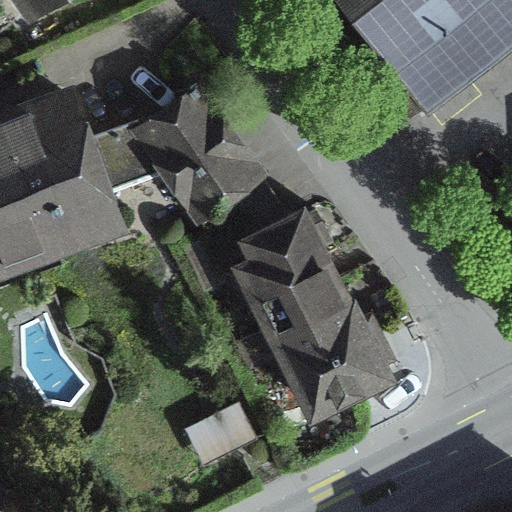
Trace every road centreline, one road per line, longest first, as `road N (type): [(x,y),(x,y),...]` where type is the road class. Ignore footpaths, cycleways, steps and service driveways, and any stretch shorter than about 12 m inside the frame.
road 1 (residential): [(511,398),(234,0)]
road 2 (secondary): [(511,425),(329,511)]
